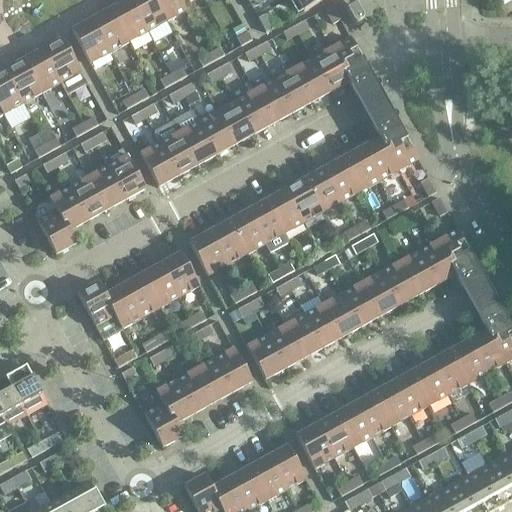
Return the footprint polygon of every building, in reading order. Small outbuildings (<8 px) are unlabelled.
[(110,11),(129,45),(148,35),(129,0),(110,11)] [(129,0),(148,35),(167,24),(153,0),(129,0)] [(153,0),(167,24),(186,14),(178,0),(153,0)] [(178,0),(186,14),(188,13),(180,0),(178,0)] [(246,0),(252,10),(267,2),(265,0),(246,0)] [(292,0),(301,15),(327,0),(292,0)] [(342,0),(348,12),(355,8),(350,0),(342,0)] [(332,7),(324,11),(332,26),(340,22),(332,7)] [(346,13),(353,25),(353,26),(354,27),(355,27),(356,27),(357,28),(358,28),(359,27),(360,27),(361,26),(362,25),(362,24),(363,23),(363,22),(363,21),(363,20),(357,10),(356,8),(355,8),(348,12),(347,12),(346,13)] [(91,21),(110,56),(129,45),(110,11),(91,21)] [(258,20),(266,34),(280,27),(272,12),(258,20)] [(72,34),(90,67),(110,56),(91,21),(71,32),(72,34)] [(294,28),(299,37),(309,31),(305,22),(294,28)] [(282,34),(287,43),(299,37),(294,28),(282,34)] [(236,40),(241,48),(252,42),(247,33),(236,40)] [(42,51),(61,85),(81,74),(62,40),(42,51)] [(340,68),(360,57),(351,40),(330,51),(340,68)] [(255,49),(260,58),(271,52),(266,43),(255,49)] [(209,55),(213,63),(224,57),(220,49),(209,55)] [(244,56),(249,64),(260,58),(255,49),(244,56)] [(23,61),(42,95),(61,85),(42,51),(23,61)] [(343,88),(349,85),(349,84),(340,68),(330,51),(312,61),(331,94),(343,88)] [(197,61),(202,70),(213,63),(209,55),(197,61)] [(374,80),(373,81),(371,77),(360,57),(340,68),(349,84),(349,85),(351,89),(359,84),(362,91),(363,93),(364,93),(364,94),(365,96),(364,97),(365,98),(366,97),(378,90),(379,90),(380,89),(381,88),(382,86),(382,85),(382,83),(381,82),(380,81),(379,80),(378,80),(377,79),(376,79),(375,80),(374,80)] [(4,72),(22,106),(42,95),(23,61),(4,72)] [(312,105),(331,94),(312,61),(293,72),(312,105)] [(217,70),(222,79),(233,73),(228,64),(217,70)] [(171,75),(175,84),(187,78),(182,69),(171,75)] [(206,77),(211,85),(222,79),(217,70),(206,77)] [(0,110),(3,116),(22,106),(4,72),(0,73),(0,110)] [(293,116),(312,105),(293,72),(274,82),(293,116)] [(160,82),(164,90),(175,84),(171,75),(160,82)] [(384,100),(376,86),(371,77),(359,84),(351,89),(355,97),(363,111),(372,126),(376,135),(384,130),(397,123),(392,115),(384,100)] [(274,126),(293,116),(274,82),(255,93),(274,126)] [(179,91),(184,100),(195,94),(190,85),(179,91)] [(133,97),(137,105),(149,99),(144,91),(133,97)] [(168,98),(173,106),(184,100),(179,91),(168,98)] [(254,137),(274,126),(255,93),(236,103),(254,137)] [(122,103),(126,111),(137,105),(133,97),(122,103)] [(236,147),(254,137),(236,103),(217,114),(236,147)] [(153,106),(141,112),(146,121),(158,115),(153,106)] [(141,112),(130,119),(135,127),(146,121),(141,112)] [(198,168),(216,158),(198,124),(197,125),(190,112),(172,123),(179,135),(198,168)] [(216,158),(236,147),(217,114),(198,124),(216,158)] [(394,118),(392,115),(379,122),(380,123),(384,130),(383,131),(376,135),(379,139),(389,156),(409,144),(397,123),(395,120),(394,118)] [(83,125),(87,133),(98,127),(98,126),(94,118),(83,125)] [(178,179),(198,168),(179,135),(172,123),(153,133),(160,146),(178,179)] [(71,131),(76,139),(87,133),(83,125),(71,131)] [(91,140),(96,149),(107,143),(102,134),(91,140)] [(45,145),(49,154),(60,148),(56,139),(45,145)] [(389,156),(379,139),(361,149),(380,182),(398,172),(389,156)] [(80,146),(85,155),(96,149),(91,140),(80,146)] [(389,156),(398,172),(418,161),(409,144),(389,156)] [(34,151),(38,160),(49,154),(45,145),(34,151)] [(169,184),(178,179),(160,146),(140,157),(159,190),(169,184)] [(361,149),(342,159),(361,193),(380,182),(361,149)] [(53,161),(58,170),(69,164),(64,155),(53,161)] [(128,159),(108,170),(126,203),(146,192),(128,159)] [(342,159),(323,170),(341,203),(361,193),(342,159)] [(6,167),(11,175),(22,169),(17,161),(6,167)] [(42,167),(47,176),(58,170),(53,161),(42,167)] [(108,170),(89,180),(107,213),(126,203),(108,170)] [(323,170),(303,180),(322,214),(341,203),(323,170)] [(16,186),(19,191),(31,185),(26,176),(14,183),(16,186)] [(89,180),(70,191),(88,224),(107,213),(89,180)] [(303,180),(285,191),(303,224),(322,214),(303,180)] [(428,180),(425,181),(419,184),(428,199),(436,194),(428,180)] [(70,191),(51,201),(76,248),(78,246),(71,233),(88,224),(70,191)] [(285,191),(265,201),(284,235),(303,224),(285,191)] [(439,199),(430,204),(438,219),(447,214),(439,199)] [(56,213),(37,224),(51,249),(56,258),(60,257),(76,248),(51,201),(50,202),(56,213)] [(265,201),(246,212),(265,245),(270,254),(289,244),(284,235),(265,201)] [(404,201),(393,207),(398,216),(409,210),(404,201)] [(393,207),(382,213),(386,222),(398,216),(393,207)] [(246,212),(227,223),(246,256),(265,245),(246,212)] [(411,215),(400,221),(405,230),(416,224),(411,215)] [(400,221),(389,227),(394,236),(405,230),(400,221)] [(366,222),(355,228),(360,237),(370,231),(366,222)] [(227,223),(208,233),(227,267),(246,256),(227,223)] [(355,228),(343,235),(348,243),(360,237),(355,228)] [(467,280),(480,273),(456,231),(436,242),(456,277),(455,277),(457,281),(465,277),(467,280)] [(188,244),(207,277),(227,267),(208,233),(188,244)] [(373,236),(362,242),(367,251),(378,245),(373,236)] [(351,248),(356,257),(367,251),(362,242),(351,248)] [(449,281),(455,277),(456,277),(436,242),(418,252),(437,287),(449,281)] [(327,243),(317,249),(321,258),(332,252),(327,243)] [(317,249),(305,256),(310,264),(321,258),(317,249)] [(418,298),(437,287),(418,252),(399,262),(418,298)] [(161,265),(180,300),(197,291),(200,289),(180,254),(161,265)] [(335,257),(324,263),(329,272),(340,266),(335,257)] [(399,308),(418,298),(399,262),(380,273),(399,308)] [(324,263),(313,270),(318,279),(329,272),(324,263)] [(290,264),(279,270),(283,279),(294,273),(290,264)] [(142,276),(161,311),(180,300),(161,265),(142,276)] [(279,270),(267,276),(272,285),(283,279),(279,270)] [(380,319),(399,308),(380,273),(361,283),(380,319)] [(478,319),(483,327),(487,325),(491,323),(490,321),(502,314),(502,313),(501,312),(499,307),(491,293),(483,278),(481,275),(480,274),(480,273),(467,280),(465,277),(464,278),(457,281),(462,290),(469,303),(478,319)] [(123,286),(142,321),(161,311),(142,276),(123,286)] [(297,278),(286,284),(291,293),(302,287),(297,278)] [(97,284),(123,332),(142,321),(123,286),(106,296),(99,283),(97,284)] [(361,329),(380,319),(361,283),(341,294),(361,329)] [(123,332),(97,284),(77,295),(79,299),(96,329),(115,319),(123,332)] [(275,290),(280,299),(291,293),(286,284),(275,290)] [(241,291),(245,300),(256,294),(252,285),(241,291)] [(229,297),(234,306),(245,300),(241,291),(229,297)] [(342,340),(361,329),(341,294),(322,305),(342,340)] [(259,299),(248,305),(253,314),(264,308),(259,299)] [(248,305),(237,311),(242,320),(253,314),(248,305)] [(323,350),(342,340),(322,305),(303,315),(323,350)] [(191,319),(190,319),(195,328),(206,322),(201,313),(191,319)] [(483,327),(485,331),(504,364),(511,359),(511,331),(502,314),(490,321),(491,323),(489,324),(487,325),(483,327)] [(304,361),(323,350),(303,315),(284,326),(304,361)] [(190,319),(179,325),(184,334),(195,328),(190,319)] [(285,371),(304,361),(284,326),(265,336),(285,371)] [(209,327),(198,333),(203,342),(214,336),(209,327)] [(486,374),(504,364),(485,331),(468,341),(486,374)] [(198,333),(187,339),(192,348),(203,342),(198,333)] [(152,340),(157,349),(168,343),(163,334),(152,340)] [(265,382),(285,371),(265,336),(245,347),(265,382)] [(152,340),(141,346),(146,355),(157,349),(152,340)] [(468,341),(449,352),(467,385),(486,374),(468,341)] [(171,348),(160,354),(165,363),(176,357),(171,348)] [(230,351),(213,361),(232,394),(252,383),(233,350),(230,351)] [(444,354),(430,362),(448,395),(467,385),(449,352),(444,354)] [(165,363),(160,354),(149,360),(154,369),(165,363)] [(116,366),(118,370),(130,364),(125,355),(114,362),(116,366)] [(213,361),(195,371),(213,405),(232,394),(213,361)] [(430,362),(411,373),(429,406),(448,395),(430,362)] [(26,368),(6,379),(27,417),(47,406),(37,388),(33,380),(26,368)] [(123,379),(126,384),(138,378),(133,369),(121,375),(123,379)] [(195,371),(176,382),(194,415),(213,405),(195,371)] [(411,373),(391,384),(410,416),(429,406),(411,373)] [(6,379),(0,382),(0,413),(8,428),(27,417),(6,379)] [(176,382),(157,392),(182,438),(184,436),(178,424),(194,415),(176,382)] [(391,384),(372,394),(391,427),(410,416),(391,384)] [(163,404),(144,415),(160,445),(162,449),(182,438),(157,392),(156,393),(163,404)] [(372,394),(353,405),(371,437),(391,427),(372,394)] [(511,397),(510,394),(499,400),(504,408),(511,403),(511,397)] [(499,400),(488,406),(493,415),(504,408),(499,400)] [(353,405),(334,415),(352,448),(371,437),(353,405)] [(0,413),(0,432),(8,428),(0,413)] [(507,414),(494,421),(499,430),(511,423),(507,414)] [(334,415),(315,426),(333,459),(352,448),(334,415)] [(472,415),(461,421),(465,430),(477,424),(472,415)] [(450,427),(454,436),(465,430),(461,421),(450,427)] [(295,437),(313,470),(333,459),(315,426),(295,437)] [(482,428),(469,435),(474,444),(487,437),(482,428)] [(58,434),(42,443),(47,452),(63,443),(58,434)] [(474,444),(469,435),(456,442),(461,451),(474,444)] [(434,436),(423,442),(427,451),(438,445),(434,436)] [(411,448),(416,457),(427,451),(423,442),(411,448)] [(42,443),(27,451),(32,460),(47,452),(42,443)] [(267,458),(286,492),(303,483),(306,481),(287,447),(267,458)] [(443,449),(430,456),(435,465),(448,458),(443,449)] [(66,450),(53,457),(58,467),(72,460),(66,450)] [(18,456),(3,464),(8,473),(23,465),(18,456)] [(430,456),(417,463),(422,472),(435,465),(430,456)] [(511,468),(505,456),(486,467),(507,505),(511,501),(511,468)] [(53,457),(39,465),(44,475),(56,469),(58,467),(53,457)] [(396,457),(385,463),(390,472),(401,466),(396,457)] [(248,468),(267,503),(286,492),(267,458),(248,468)] [(385,463),(374,469),(379,478),(390,472),(385,463)] [(3,464),(0,465),(0,477),(8,473),(3,464)] [(486,467),(467,477),(486,511),(493,511),(507,505),(486,467)] [(229,479),(247,511),(250,511),(267,503),(248,468),(229,479)] [(405,470),(393,477),(398,486),(411,479),(405,470)] [(26,472),(12,480),(18,490),(31,482),(26,472)] [(204,477),(222,511),(247,511),(229,479),(212,488),(206,476),(204,477)] [(222,511),(204,477),(187,486),(184,488),(197,511),(220,511),(222,511)] [(393,477),(380,484),(385,493),(398,486),(393,477)] [(486,511),(467,477),(448,488),(461,511),(486,511)] [(358,478),(347,484),(352,493),(363,486),(358,478)] [(12,480),(0,486),(0,490),(4,497),(18,490),(12,480)] [(105,511),(89,482),(69,493),(79,511),(105,511)] [(336,490),(340,498),(341,499),(352,493),(347,484),(336,490)] [(461,511),(448,488),(429,498),(436,511),(461,511)] [(368,490),(355,498),(360,507),(373,500),(368,490)] [(79,511),(69,493),(50,503),(54,511),(79,511)] [(343,504),(348,511),(350,511),(360,507),(355,498),(343,504)] [(436,511),(429,498),(410,509),(412,511),(436,511)] [(54,511),(50,503),(34,511),(54,511)]
